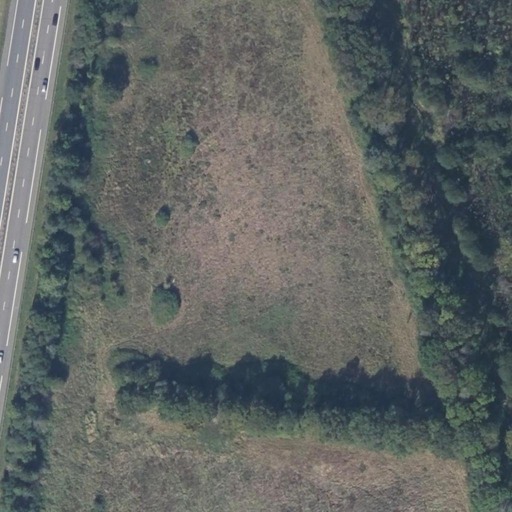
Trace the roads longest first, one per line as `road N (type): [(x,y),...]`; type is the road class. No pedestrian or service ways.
road 1 (trunk): [(0,333),(52,0)]
road 2 (trunk): [(27,0),(0,170)]
